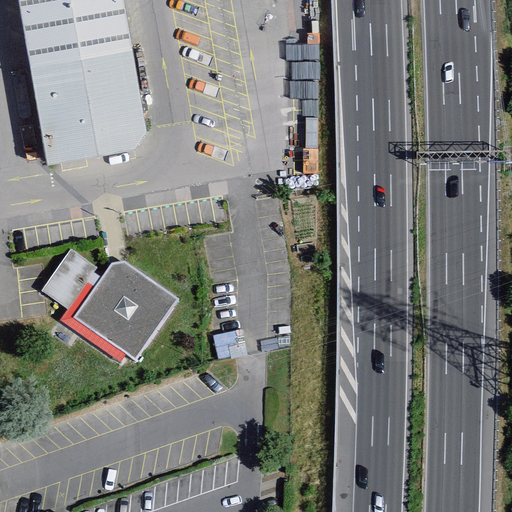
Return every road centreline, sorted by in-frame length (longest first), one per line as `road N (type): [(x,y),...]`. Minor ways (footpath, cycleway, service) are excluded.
road 1 (motorway): [(452,511),(449,0)]
road 2 (motorway): [(377,0),(378,511)]
road 3 (unknown): [(107,181),(114,232),(104,251),(46,266)]
